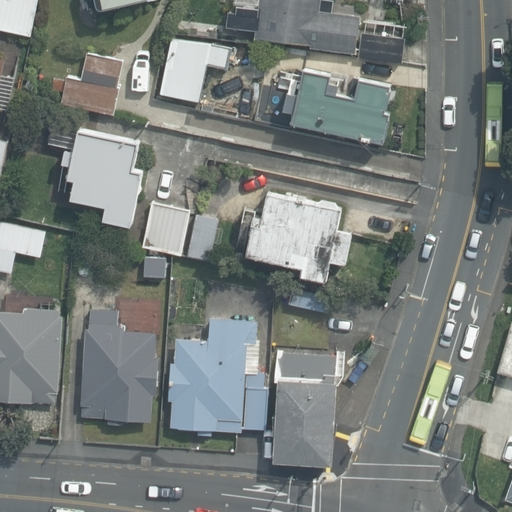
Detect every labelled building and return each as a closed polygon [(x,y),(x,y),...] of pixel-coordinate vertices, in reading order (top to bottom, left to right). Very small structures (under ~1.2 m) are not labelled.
[(0,0),(0,27),(29,35),(37,0),(0,0)] [(351,15),(324,12),(325,0),(225,0),(225,4),(249,6),(246,38),(348,47),(351,15)] [(115,113),(126,58),(88,50),(82,78),(65,75),(64,79),(52,77),(50,86),(61,88),(58,101),(115,113)] [(198,61),(158,56),(153,90),(193,96),(198,61)] [(0,176),(1,177),(9,139),(0,137),(1,130),(0,129),(0,84),(5,58),(0,57),(0,176)] [(301,70),(296,95),(287,93),(283,113),(293,115),(291,126),(381,143),(392,87),(355,80),(351,102),(334,99),(336,87),(327,85),(328,75),(301,70)] [(136,224),(148,169),(138,167),(144,141),(83,128),(72,177),(79,179),(75,198),(110,206),(108,219),(136,224)] [(256,222),(248,253),(307,266),(305,275),(331,281),(335,260),(351,262),(358,231),(342,227),(346,207),(343,207),(339,200),(326,197),(320,201),(272,190),(265,224),(256,222)] [(183,254),(193,208),(155,200),(144,245),(183,254)] [(221,218),(199,213),(190,255),(211,260),(221,218)] [(0,268),(12,271),(17,251),(41,256),(47,231),(0,219),(0,268)] [(169,256),(147,255),(146,276),(168,276),(169,256)] [(283,287),(282,305),(323,309),(325,291),(283,287)] [(0,398),(56,403),(63,314),(60,314),(61,309),(52,309),(52,304),(43,303),(43,308),(26,307),(25,312),(0,310),(0,398)] [(91,327),(88,327),(82,416),(154,421),(156,394),(160,394),(163,354),(159,354),(160,330),(132,329),(132,322),(121,322),(121,308),(92,306),(91,327)] [(174,400),(173,426),(200,428),(200,434),(214,435),(215,429),(245,431),(245,428),(269,429),(271,386),(267,386),(268,372),(263,371),(266,338),(259,337),(260,319),(213,316),(211,338),(179,336),(177,361),(173,361),(171,400),(174,400)] [(511,374),(511,326),(500,371),(511,374)] [(286,350),(279,459),(337,463),(343,379),(338,379),(340,354),(286,350)]
